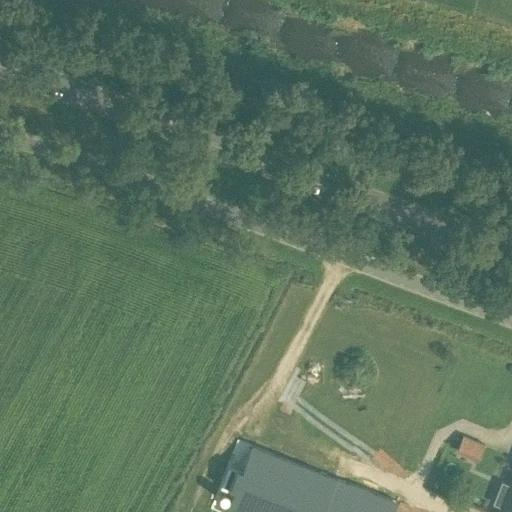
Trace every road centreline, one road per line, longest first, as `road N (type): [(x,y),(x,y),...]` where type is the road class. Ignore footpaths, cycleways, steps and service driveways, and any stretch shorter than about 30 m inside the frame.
road 1 (unclassified): [(511,328),(0,138)]
road 2 (primary): [(511,255),(0,66)]
